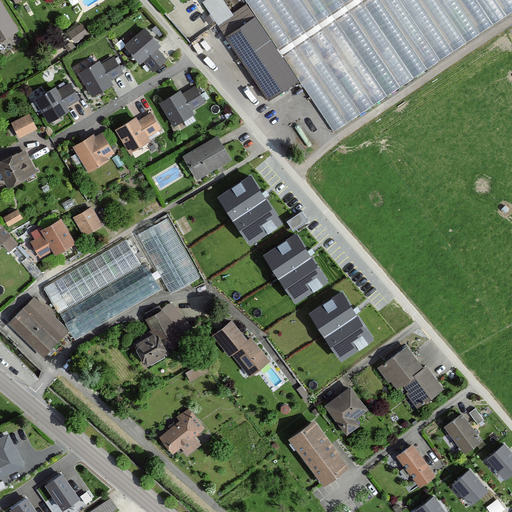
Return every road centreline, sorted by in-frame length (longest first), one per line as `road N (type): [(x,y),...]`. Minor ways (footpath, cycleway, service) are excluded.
road 1 (residential): [(0,326),(221,511)]
road 2 (secondary): [(0,383),(155,511)]
